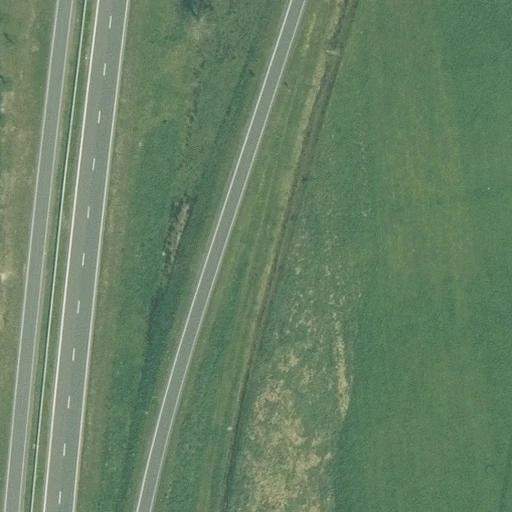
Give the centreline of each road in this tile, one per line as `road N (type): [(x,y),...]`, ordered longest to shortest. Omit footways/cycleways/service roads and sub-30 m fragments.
road 1 (trunk): [(142,511),(189,334),(297,0)]
road 2 (trunk): [(57,511),(112,0)]
road 3 (trunk): [(65,0),(12,511)]
